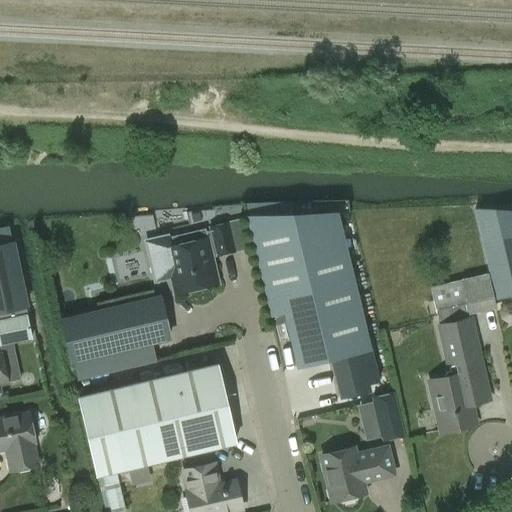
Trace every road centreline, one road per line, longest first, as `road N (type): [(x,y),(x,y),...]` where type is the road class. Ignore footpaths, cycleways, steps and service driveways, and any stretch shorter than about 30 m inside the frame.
road 1 (track): [(0,108),(38,117),(511,146)]
road 2 (residential): [(293,511),(252,336)]
